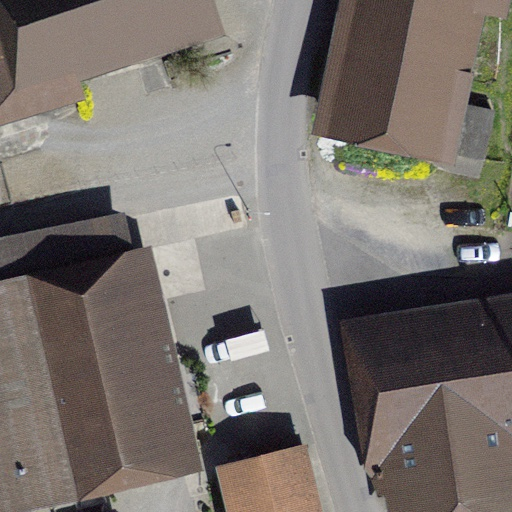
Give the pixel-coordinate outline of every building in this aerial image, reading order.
[(0,0),(0,132),(86,108),(80,89),(222,49),(208,0),(0,0)] [(511,0),(346,0),(318,137),(446,164),(476,22),(511,30),(511,0)] [(0,247),(0,364),(16,437),(0,440),(0,503),(27,497),(179,463),(124,219),(0,247)] [(511,511),(511,305),(342,336),(368,481),(386,478),(391,511),(511,511)] [(0,440),(16,437),(0,364),(0,440)] [(312,511),(298,454),(219,474),(228,511),(312,511)] [(30,511),(27,497),(0,503),(0,511),(30,511)]
